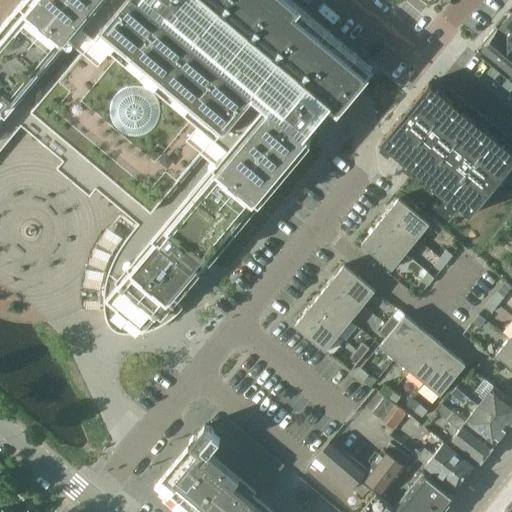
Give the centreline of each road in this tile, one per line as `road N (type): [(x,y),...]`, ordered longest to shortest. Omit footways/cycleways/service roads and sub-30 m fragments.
road 1 (unclassified): [(91,503),(317,227)]
road 2 (residential): [(317,227),(426,314)]
